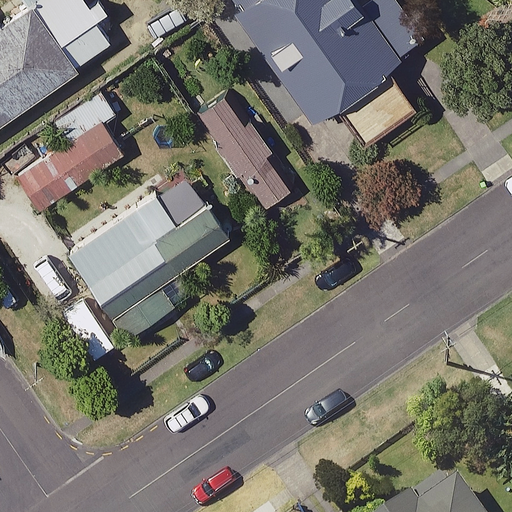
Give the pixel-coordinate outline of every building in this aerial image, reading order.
[(0,108),(71,60),(28,0),(17,0),(0,12),(0,108)] [(356,0),(230,0),(306,109),(331,92),(378,59),(391,50),(356,0)] [(420,31),(398,0),(356,0),(391,50),(420,31)] [(331,92),(359,132),(406,99),(378,59),(331,92)] [(294,179),(228,84),(199,104),(265,199),(294,179)] [(38,206),(121,148),(97,114),(14,172),(38,206)] [(154,183),(63,242),(120,329),(173,295),(161,277),(230,232),(204,192),(173,212),(154,183)] [(91,303),(70,317),(100,365),(121,351),(91,303)] [(407,494),(380,511),(476,511),(453,478),(415,504),(407,494)]
